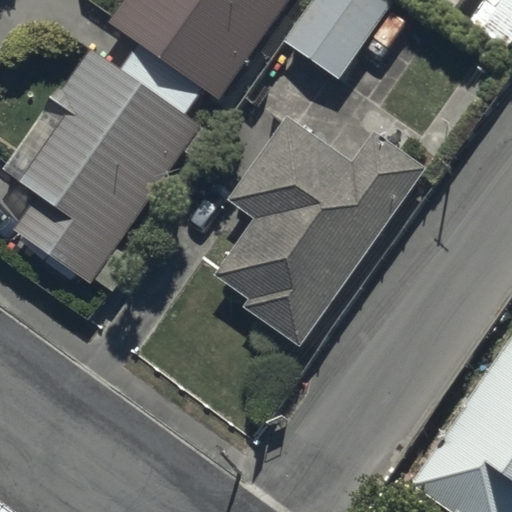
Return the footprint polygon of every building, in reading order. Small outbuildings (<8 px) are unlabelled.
[(294,0),(139,0),(122,26),(225,98),(294,0)] [(399,4),(392,0),(316,0),(283,49),(341,89),(399,4)] [(198,123),(88,47),(0,174),(0,222),(88,283),(198,123)] [(351,159),(286,114),(227,198),(255,218),(216,274),(249,297),(242,307),(299,347),(426,166),(372,129),(351,159)] [(510,511),(511,347),(410,496),(432,511),(510,511)]
